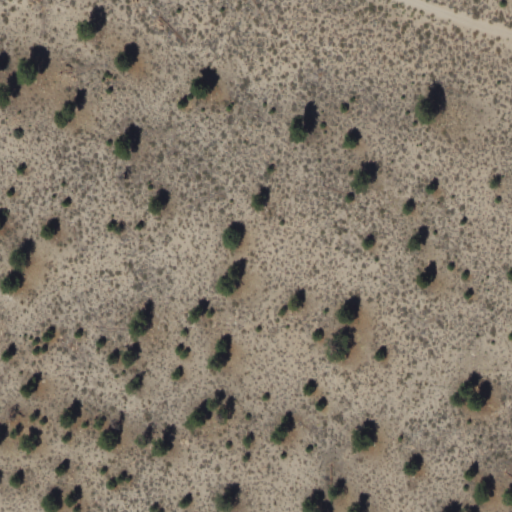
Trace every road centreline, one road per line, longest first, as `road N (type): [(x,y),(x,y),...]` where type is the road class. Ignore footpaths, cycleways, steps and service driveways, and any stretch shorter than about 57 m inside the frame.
road 1 (track): [(385,511),(385,473),(407,431),(461,394),(511,379)]
road 2 (residential): [(511,42),(393,0)]
